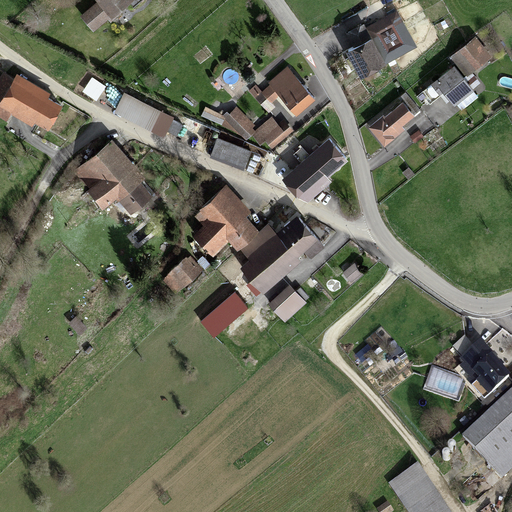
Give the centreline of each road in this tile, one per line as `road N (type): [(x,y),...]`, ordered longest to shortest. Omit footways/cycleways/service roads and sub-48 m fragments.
road 1 (residential): [(0,48),(115,126),(337,225),(379,234)]
road 2 (track): [(401,258),(358,313),(356,374),(461,511)]
road 3 (tertiary): [(379,234),(341,103),(269,0)]
road 4 (tertiary): [(482,305),(460,302),(379,234)]
